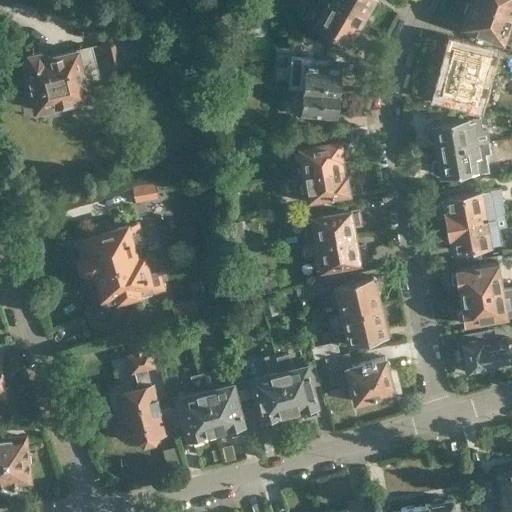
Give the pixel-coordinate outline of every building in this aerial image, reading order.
[(362,20),(327,0),(319,0),(317,5),(310,7),(306,13),(308,19),(323,28),(317,38),(332,47),(338,37),(349,43),(351,39),(353,41),(356,39),(358,35),(357,32),(356,31),(362,20)] [(327,0),(362,20),(368,9),(370,10),(374,9),(377,4),(376,0),(327,0)] [(511,13),(475,0),(471,0),(463,25),(503,40),(511,13)] [(511,0),(475,0),(511,13),(511,12),(511,0)] [(137,54),(131,30),(131,29),(117,22),(100,27),(104,43),(102,43),(108,68),(122,64),(122,58),(137,54)] [(306,33),(300,42),(322,54),(326,44),(306,33)] [(449,58),(446,68),(489,78),(491,79),(498,54),(490,51),(492,43),(476,39),(474,47),(453,41),(453,42),(446,40),(442,56),(449,58)] [(86,81),(99,78),(91,45),(47,56),(38,50),(29,52),(24,62),(36,107),(89,94),(86,81)] [(330,66),(330,60),(315,60),(315,65),(305,64),(305,65),(290,64),(288,85),(303,88),(339,91),(341,67),(330,66)] [(236,76),(250,79),(252,70),(238,68),(236,76)] [(491,79),(489,78),(446,68),(444,77),(437,75),(433,90),(441,92),(439,100),(451,104),(454,95),(479,102),(483,88),(490,90),(493,79),(491,79)] [(248,89),(250,79),(236,76),(234,86),(248,89)] [(337,116),(339,91),(303,88),(288,85),(288,88),(289,88),(288,100),(285,100),(284,110),(300,112),(300,113),(337,116)] [(434,140),(436,149),(488,140),(486,129),(481,129),(479,117),(467,119),(467,118),(431,124),(432,128),(430,131),(431,137),(434,140)] [(324,131),(296,136),(298,146),(288,148),(293,173),(293,174),(304,172),(341,166),(340,158),(343,157),(342,154),(345,153),(347,150),(346,143),(343,141),(340,142),(339,139),(326,141),(324,131)] [(476,142),(436,149),(437,158),(435,162),(436,168),(439,170),(440,174),(476,169),(473,155),(478,154),(476,142)] [(343,173),(341,166),(304,172),(293,173),(293,174),(297,200),(348,191),(348,189),(351,188),(353,184),(352,178),(349,176),(346,176),(346,173),(343,173)] [(224,182),(240,180),(239,170),(223,171),(224,182)] [(240,180),(224,182),(225,193),(241,192),(240,180)] [(135,202),(160,197),(156,181),(132,186),(135,202)] [(496,215),(504,213),(505,213),(501,187),(442,196),(447,223),(496,215)] [(306,244),(355,235),(353,224),(362,223),(359,208),(351,210),(350,208),(337,211),(336,203),(312,207),(314,215),(303,217),(306,232),(305,232),(306,244)] [(506,226),(504,213),(496,215),(447,223),(451,249),(499,241),(497,227),(506,226)] [(94,269),(141,256),(136,241),(143,239),(138,223),(131,225),(130,222),(84,236),(85,239),(77,241),(81,255),(78,261),(81,270),(88,274),(95,272),(94,269)] [(228,229),(231,253),(241,252),(238,228),(228,229)] [(355,235),(306,244),(303,244),(305,255),(319,253),(322,268),(360,261),(360,259),(368,258),(365,243),(357,245),(355,235)] [(145,255),(141,256),(94,269),(95,272),(102,298),(104,298),(105,304),(163,288),(159,271),(156,272),(155,270),(150,272),(145,255)] [(459,296),(502,289),(498,262),(455,269),(459,296)] [(342,313),(380,303),(373,275),(329,286),(332,299),(338,297),(342,313)] [(254,294),(277,288),(274,276),(251,282),(254,294)] [(497,324),(508,323),(507,316),(502,289),(459,296),(464,323),(478,321),(479,328),(497,324)] [(278,311),(273,293),(261,297),(265,314),(278,311)] [(200,315),(199,311),(196,300),(195,297),(172,304),(176,321),(200,315)] [(206,297),(196,300),(199,311),(209,308),(206,297)] [(380,303),(342,313),(346,328),(339,330),(342,342),(387,332),(380,303)] [(511,321),(508,323),(497,324),(498,329),(511,326),(511,321)] [(157,343),(153,329),(127,336),(132,354),(128,355),(133,373),(135,372),(139,387),(117,393),(122,410),(118,411),(121,421),(118,426),(121,437),(125,440),(129,439),(129,440),(137,438),(138,440),(143,444),(155,441),(160,433),(176,428),(171,406),(162,409),(155,381),(151,382),(148,369),(156,366),(151,347),(146,348),(146,346),(157,343)] [(493,341),(492,330),(461,335),(468,372),(487,368),(487,365),(510,360),(510,358),(511,358),(511,357),(511,342),(507,343),(507,339),(493,341)] [(341,352),(340,351),(337,338),(311,345),(314,358),(341,352)] [(341,352),(314,358),(314,361),(320,382),(343,377),(344,379),(349,378),(355,401),(394,391),(385,356),(352,365),(348,351),(341,352)] [(320,382),(314,361),(306,362),(293,366),(289,353),(275,356),(289,409),(302,405),(304,416),(318,413),(315,402),(316,401),(312,384),(320,382)] [(276,412),(289,409),(275,356),(275,354),(264,356),(268,372),(251,377),(242,380),(248,405),(258,402),(262,416),(263,416),(266,427),(279,423),(276,412)] [(218,383),(217,380),(215,379),(212,368),(201,371),(202,372),(217,429),(228,426),(231,436),(245,433),(242,423),(245,422),(241,407),(248,405),(242,380),(234,382),(233,379),(218,383)] [(217,429),(202,372),(190,375),(193,384),(192,390),(177,394),(188,437),(189,436),(190,440),(193,442),(203,440),(205,437),(205,432),(217,429)] [(0,433),(0,480),(4,483),(14,482),(18,478),(30,477),(29,464),(32,461),(31,450),(27,446),(26,434),(13,436),(13,432),(0,433)] [(511,511),(511,467),(496,470),(501,500),(477,505),(477,511),(511,511)] [(425,502),(426,511),(453,511),(452,498),(425,502)] [(426,511),(425,502),(399,506),(400,510),(389,511),(426,511)]
